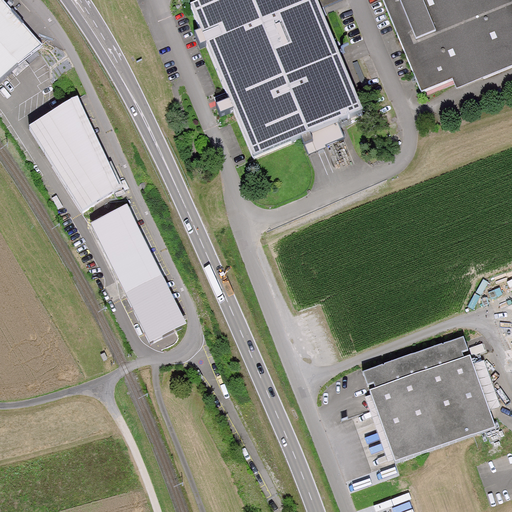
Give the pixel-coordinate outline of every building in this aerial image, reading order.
[(2,0),(0,0),(0,82),(42,46),(2,0)] [(202,0),(192,5),(202,29),(197,31),(202,44),(206,43),(227,93),(216,98),(222,112),(233,107),(254,157),(363,112),(338,51),(320,8),(339,0),(202,0)] [(511,68),(511,0),(383,0),(422,93),(453,80),(458,91),(511,68)] [(114,193),(72,100),(30,127),(83,212),(114,193)] [(126,293),(162,275),(127,206),(92,224),(126,293)] [(468,349),(464,337),(363,372),(368,386),(374,384),(376,389),(370,391),(396,462),(496,427),(471,356),(464,359),(461,351),(468,349)]
